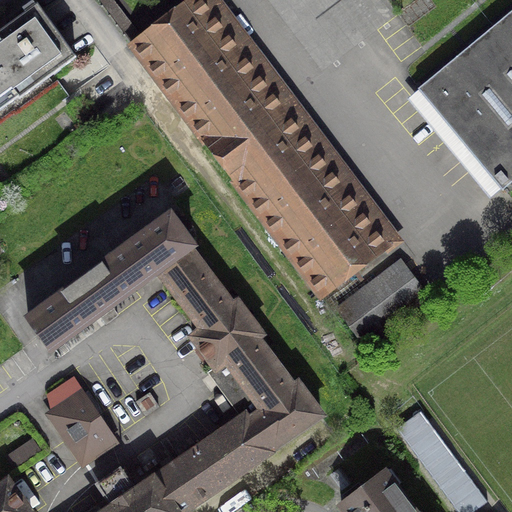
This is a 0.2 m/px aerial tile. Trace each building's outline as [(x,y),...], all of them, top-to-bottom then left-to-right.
[(321,296),(389,246),(202,0),(188,0),(130,45),(321,296)] [(37,5),(0,31),(0,71),(18,96),(19,98),(75,57),(37,5)] [(511,9),(417,88),(502,190),(511,181),(511,9)] [(0,109),(18,96),(0,71),(0,109)] [(159,270),(193,245),(170,213),(135,239),(136,240),(29,318),(50,348),(159,270)] [(199,255),(193,245),(159,270),(202,329),(193,336),(200,345),(198,346),(197,349),(204,359),(207,359),(209,358),(214,366),(207,371),(240,417),(136,490),(120,467),(96,484),(111,505),(100,511),(180,511),(270,451),(269,450),(319,414),(298,384),(292,387),(256,336),(259,334),(237,302),(232,306),(196,257),(199,255)] [(425,294),(400,262),(338,309),(363,341),(425,294)] [(83,392),(50,415),(82,462),(115,440),(83,392)] [(158,406),(149,393),(136,402),(145,415),(158,406)] [(396,429),(457,511),(473,511),(487,501),(420,411),(396,429)] [(147,451),(142,455),(142,460),(148,463),(153,457),(147,451)] [(412,511),(382,472),(340,503),(347,511),(412,511)] [(29,511),(7,481),(0,486),(0,511),(29,511)]
